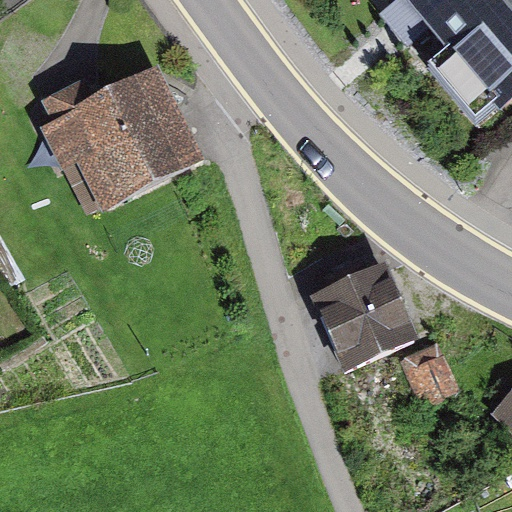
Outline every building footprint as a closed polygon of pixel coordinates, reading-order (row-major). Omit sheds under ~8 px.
[(511,103),(511,0),(408,0),(500,113),(511,103)] [(64,138),(110,239),(223,188),(177,87),(64,138)] [(312,297),(344,374),(418,343),(386,266),(374,271),(312,297)] [(442,358),(408,373),(425,411),(459,396),(442,358)] [(511,410),(500,422),(511,434),(511,410)]
